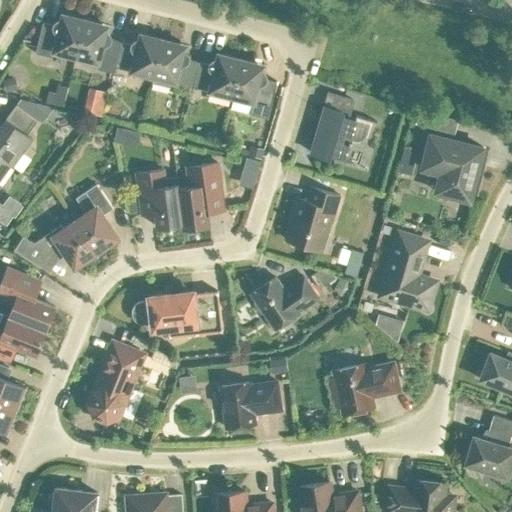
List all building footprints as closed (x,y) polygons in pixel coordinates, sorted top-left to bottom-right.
[(53,51),(75,56),(85,19),(62,13),(60,21),(58,21),(57,21),(56,22),(55,23),(54,23),(54,24),(43,21),(35,52),(51,57),(53,51)] [(96,68),(113,72),(121,41),(111,38),(111,37),(110,36),(110,35),(110,34),(109,33),(108,33),(107,32),(106,32),(108,24),(85,19),(75,56),(98,62),(96,68)] [(114,66),(153,76),(163,38),(140,33),(138,40),(137,40),(136,40),(134,41),(134,42),(133,42),(132,43),(132,44),(121,41),(113,72),(114,66)] [(174,88),(191,92),(198,61),(187,58),(187,57),(187,56),(187,55),(186,54),(185,53),(184,52),(186,44),(163,38),(153,76),(176,82),(174,88)] [(192,86),(231,96),(241,58),(218,52),(216,60),(214,60),(213,61),(211,61),(211,62),(210,63),(210,64),(198,61),(191,92),(192,86)] [(263,64),(241,58),(231,96),(253,102),(250,113),(267,117),(276,81),(265,78),(265,76),(264,73),(261,72),(263,64)] [(18,89),(14,76),(2,80),(5,92),(18,89)] [(86,99),(83,110),(102,115),(105,103),(86,99)] [(0,122),(0,155),(12,164),(32,136),(28,133),(38,118),(16,103),(1,124),(0,122)] [(310,151),(329,157),(330,155),(345,159),(350,144),(351,142),(364,146),(371,121),(376,122),(377,121),(356,115),(354,119),(342,115),(343,111),(329,107),(324,124),(319,122),(310,151)] [(452,175),(448,194),(469,199),(483,146),(430,133),(421,167),(452,175)] [(261,159),(264,149),(251,145),(248,155),(261,159)] [(397,171),(411,175),(416,151),(403,149),(397,171)] [(12,164),(0,155),(0,176),(10,163),(12,164)] [(247,156),(242,173),(255,177),(260,160),(247,156)] [(178,183),(177,183),(183,227),(209,223),(207,213),(223,210),(217,161),(201,163),(201,167),(188,169),(190,186),(178,187),(178,183)] [(183,227),(177,183),(165,185),(163,168),(135,172),(141,216),(155,214),(157,226),(182,223),(182,227),(183,227)] [(86,213),(75,220),(96,250),(117,236),(102,214),(113,207),(96,183),(76,197),(86,213)] [(295,214),(288,240),(295,242),(294,245),(306,248),(307,245),(319,249),(331,207),(335,208),(340,194),(311,186),(307,199),(297,196),(292,213),(295,214)] [(137,211),(135,191),(125,192),(127,205),(129,205),(130,212),(137,211)] [(16,214),(0,202),(0,219),(6,224),(12,215),(14,216),(16,214)] [(96,250),(75,220),(64,228),(61,224),(34,242),(23,235),(14,248),(39,265),(48,251),(60,243),(75,265),(96,250)] [(388,233),(391,227),(384,224),(382,231),(388,233)] [(417,275),(427,240),(399,232),(380,294),(427,308),(435,280),(417,275)] [(0,296),(13,302),(8,315),(45,330),(55,306),(34,297),(41,279),(7,265),(0,282),(0,296)] [(250,292),(255,298),(254,302),(260,312),(264,313),(275,328),(299,311),(298,310),(318,297),(304,275),(284,289),(275,276),(250,292)] [(348,295),(352,286),(347,279),(338,280),(334,288),(339,295),(348,295)] [(149,299),(144,300),(142,301),(140,304),(139,306),(138,308),(138,309),(138,311),(138,312),(139,314),(139,316),(139,317),(140,318),(141,319),(142,321),(143,321),(145,322),(146,323),(152,323),(152,328),(168,326),(169,336),(222,330),(217,290),(193,293),(193,291),(149,296),(149,299)] [(384,309),(379,320),(402,330),(407,319),(384,309)] [(36,354),(45,330),(8,315),(0,311),(0,354),(1,355),(11,359),(16,346),(36,354)] [(94,415),(106,420),(118,415),(124,402),(119,392),(129,388),(143,353),(113,341),(106,357),(110,365),(102,368),(97,380),(101,387),(93,390),(88,402),(94,415)] [(479,378),(511,391),(511,360),(490,351),(489,354),(486,353),(482,364),(484,365),(479,378)] [(288,370),(286,356),(269,359),(271,373),(288,370)] [(333,369),(342,412),(374,406),(371,395),(399,389),(393,361),(365,367),(364,362),(333,369)] [(0,402),(14,408),(19,397),(21,398),(26,386),(0,376),(0,372),(3,365),(0,363),(0,402)] [(221,385),(227,427),(255,423),(253,413),(281,409),(277,380),(249,384),(249,381),(221,385)] [(10,419),(14,408),(0,402),(0,428),(8,431),(12,420),(10,419)] [(490,429),(487,439),(473,435),(465,463),(507,475),(511,457),(511,446),(508,446),(511,435),(511,434),(511,419),(493,414),(488,429),(490,429)] [(454,511),(457,493),(444,491),(445,482),(415,478),(414,488),(389,485),(385,511),(388,511),(454,511)] [(302,504),(299,508),(299,511),(360,511),(357,490),(331,494),(329,480),(299,485),(302,504)] [(94,511),(97,492),(56,486),(55,492),(52,493),(49,495),(47,497),(47,501),(48,504),(50,506),(53,508),(52,511),(94,511)] [(214,492),(215,511),(272,511),(272,502),(246,504),(245,490),(214,492)] [(126,495),(127,511),(182,511),(181,493),(166,494),(166,492),(126,495)]
